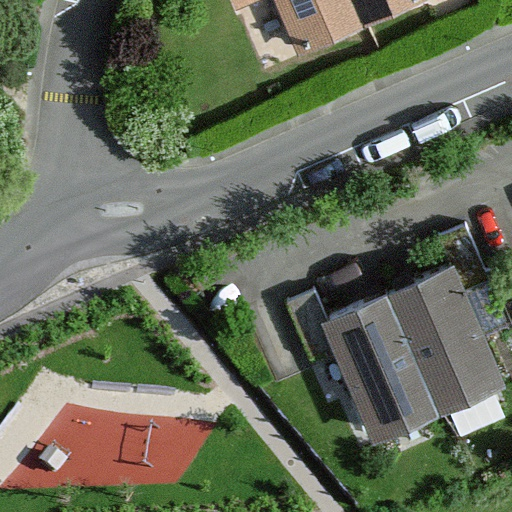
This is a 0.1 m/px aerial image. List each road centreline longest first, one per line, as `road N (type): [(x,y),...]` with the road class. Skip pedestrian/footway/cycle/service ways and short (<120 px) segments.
road 1 (residential): [(77,221),(245,180),(511,64)]
road 2 (residential): [(77,221),(70,124),(92,0)]
